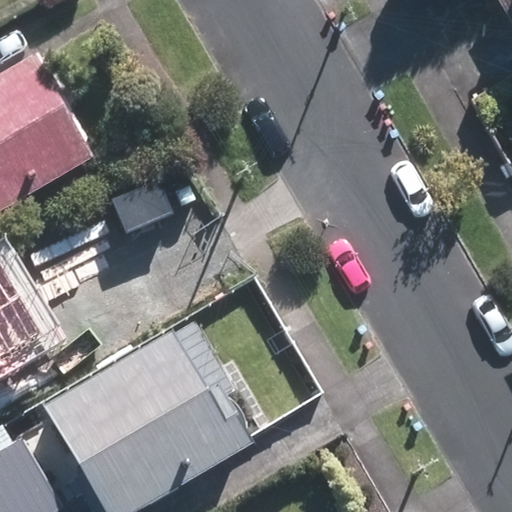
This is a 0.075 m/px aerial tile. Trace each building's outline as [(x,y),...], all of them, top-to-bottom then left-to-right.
[(511,0),(468,0),(511,70),(511,0)] [(0,210),(85,161),(21,55),(0,67),(0,210)] [(121,261),(80,194),(0,242),(0,384),(120,312),(97,275),(121,261)] [(104,511),(232,441),(165,322),(13,408),(72,511),(104,511)] [(0,511),(43,511),(47,510),(0,437),(0,511)]
